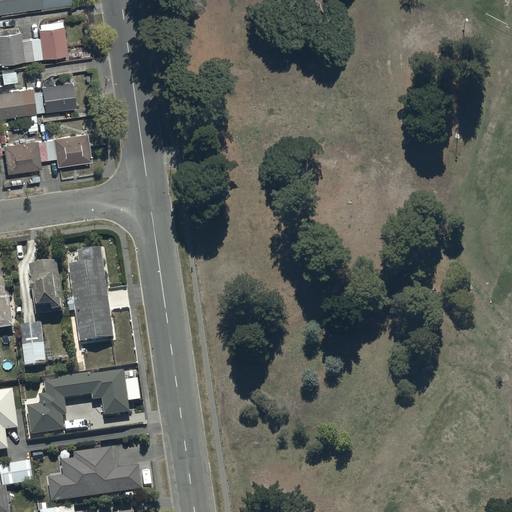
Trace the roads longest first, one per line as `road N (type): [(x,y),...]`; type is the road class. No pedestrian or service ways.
road 1 (tertiary): [(193,511),(149,198)]
road 2 (tertiary): [(149,198),(121,0)]
road 3 (residential): [(0,220),(149,198)]
